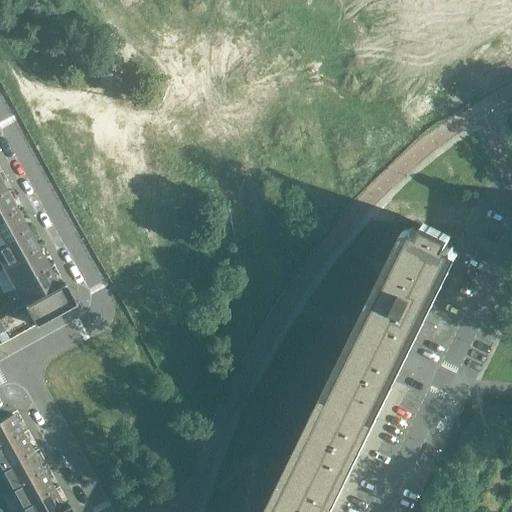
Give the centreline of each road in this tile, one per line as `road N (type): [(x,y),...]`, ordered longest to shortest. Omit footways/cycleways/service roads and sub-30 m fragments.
road 1 (residential): [(0,108),(102,298),(87,327),(21,363)]
road 2 (residential): [(511,240),(379,511)]
road 3 (residential): [(21,363),(103,511)]
